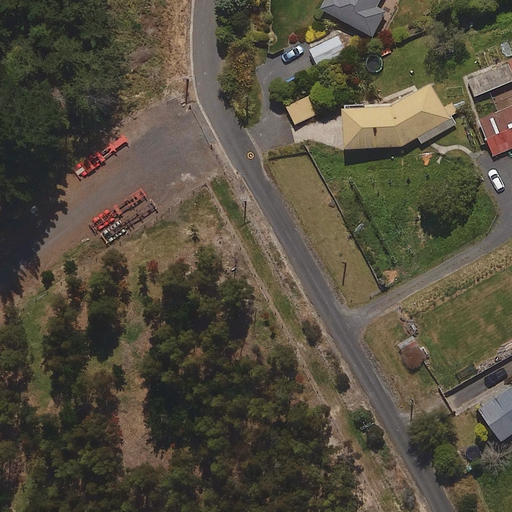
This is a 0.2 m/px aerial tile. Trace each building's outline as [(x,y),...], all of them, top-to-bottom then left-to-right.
[(378,8),(381,0),(326,0),(321,9),(374,36),(386,12),(378,8)] [(318,67),(346,53),(337,36),(310,50),(318,67)] [(511,58),(468,77),(476,97),(511,81),(511,58)] [(430,84),(393,108),(346,112),(342,112),(344,151),(402,147),(418,139),(422,145),(455,124),(451,117),(458,113),(452,103),(445,108),(430,84)] [(329,108),(319,90),(285,108),(295,126),(329,108)] [(494,156),(511,148),(511,105),(478,119),(494,156)] [(429,359),(410,336),(395,348),(414,371),(429,359)] [(501,444),(511,436),(511,389),(479,412),(501,444)]
